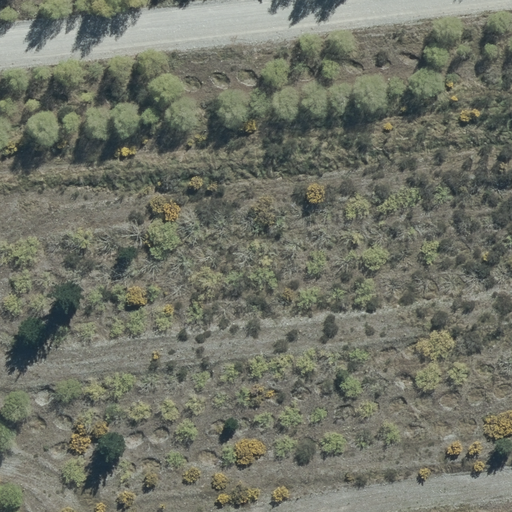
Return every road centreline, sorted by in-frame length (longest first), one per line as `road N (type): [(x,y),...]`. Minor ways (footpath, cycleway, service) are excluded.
road 1 (track): [(0,42),(372,0)]
road 2 (track): [(185,511),(212,499),(511,456)]
